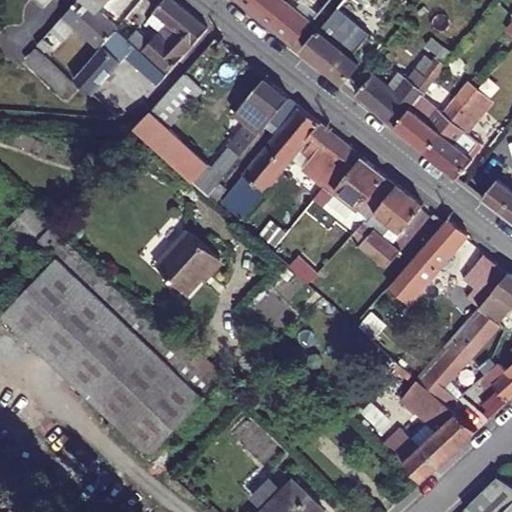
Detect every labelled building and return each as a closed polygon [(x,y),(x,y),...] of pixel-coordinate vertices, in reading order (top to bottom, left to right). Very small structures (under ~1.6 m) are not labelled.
[(79,0),(40,44),(77,78),(121,27),(102,10),(110,0),(79,0)] [(209,28),(175,0),(166,0),(156,11),(169,24),(146,49),(172,71),(177,65),(209,28)] [(241,0),(296,44),(312,24),(282,0),(241,0)] [(346,0),(304,51),(345,84),(361,64),(334,42),(343,31),(339,27),(360,1),(358,0),(346,0)] [(132,23),(125,30),(136,40),(143,33),(132,23)] [(146,49),(136,40),(125,30),(121,27),(77,78),(93,93),(126,55),(160,84),(172,71),(146,49)] [(217,38),(152,112),(169,127),(235,53),(217,38)] [(449,55),(452,58),(456,54),(437,39),(431,46),(441,54),(449,55)] [(372,75),(356,93),(395,126),(397,127),(413,107),(445,67),(438,61),(434,65),(427,59),(410,79),(401,71),(388,88),(372,75)] [(212,165),(169,127),(152,112),(137,130),(139,131),(192,179),(211,195),(223,181),(274,120),(292,98),(266,78),(237,114),(252,126),(208,177),(204,174),(212,165)] [(461,101),(467,106),(480,91),(474,86),(461,101)] [(486,96),(480,91),(467,106),(474,112),(486,96)] [(134,113),(136,112),(117,95),(108,106),(120,117),(125,116),(131,114),(134,113)] [(397,127),(428,153),(467,106),(461,101),(448,117),(422,95),(413,107),(397,127)] [(233,191),(223,181),(211,195),(221,204),(224,201),(244,219),(311,139),(324,123),(302,105),(292,98),(274,120),(285,129),(280,136),(275,132),(254,157),(258,161),(233,191)] [(467,106),(428,153),(438,161),(459,179),(475,158),(458,144),(467,132),(462,128),(474,112),(467,106)] [(338,172),(345,179),(365,156),(354,147),(324,123),(311,139),(343,166),(338,172)] [(298,180),(300,179),(306,184),(323,162),(309,150),(291,171),(295,174),(293,177),(298,180)] [(385,172),(365,156),(345,179),(337,190),(372,219),(400,185),(385,172)] [(511,182),(502,175),(485,198),(511,218),(511,182)] [(396,241),(425,205),(417,198),(400,185),(372,219),(356,239),(392,268),(406,251),(396,241)] [(26,239),(48,219),(32,201),(10,221),(26,239)] [(451,219),(447,223),(410,270),(430,285),(471,234),(470,233),(451,219)] [(61,232),(51,222),(31,242),(50,261),(3,310),(149,453),(218,382),(61,232)] [(190,228),(158,261),(188,291),(219,255),(190,228)] [(511,273),(483,311),(500,324),(508,314),(511,308),(511,273)] [(457,412),(464,403),(445,386),(454,374),(460,379),(500,324),(483,311),(427,385),(457,412)] [(511,365),(511,339),(495,362),(507,371),(511,365)] [(484,414),(489,419),(506,403),(511,397),(511,365),(507,371),(495,362),(485,375),(499,388),(484,403),(489,409),(484,414)] [(477,430),(457,412),(406,464),(423,480),(477,430)] [(511,511),(511,483),(499,477),(465,509),(467,511),(511,511)] [(263,511),(323,511),(293,482),(263,511)] [(19,511),(0,490),(0,511),(19,511)]
